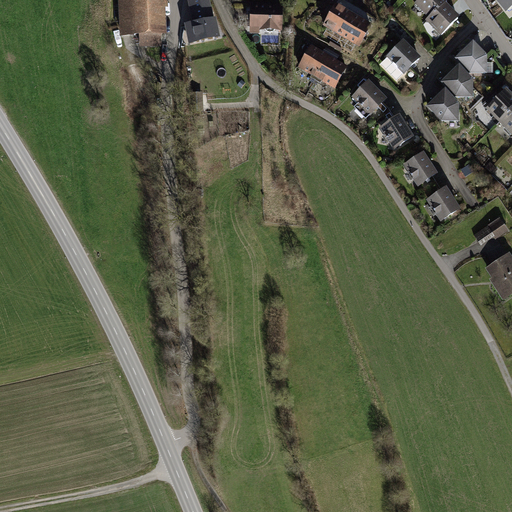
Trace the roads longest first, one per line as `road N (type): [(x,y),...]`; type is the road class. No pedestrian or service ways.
road 1 (unclassified): [(166,445),(190,435),(196,418),(170,60)]
road 2 (tertiary): [(166,445),(54,212),(0,123)]
road 3 (track): [(174,469),(136,486),(0,511)]
road 4 (track): [(445,268),(511,385)]
